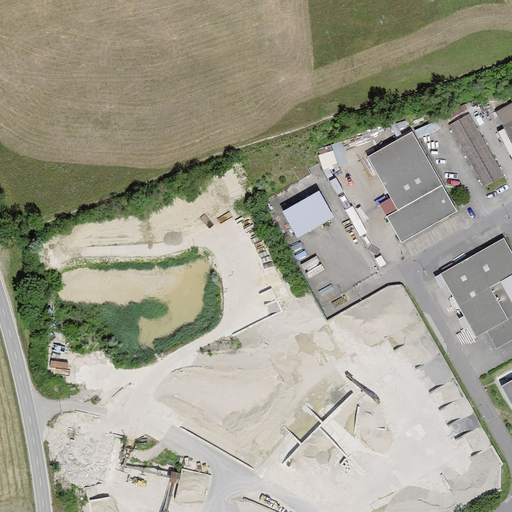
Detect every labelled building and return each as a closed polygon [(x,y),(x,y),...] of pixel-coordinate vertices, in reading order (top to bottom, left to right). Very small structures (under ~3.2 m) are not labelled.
[(511,102),(495,113),(511,142),(511,102)] [(469,114),(448,126),(484,189),(505,177),(469,114)] [(430,124),(417,130),(420,136),(433,130),(430,124)] [(413,132),(367,157),(397,211),(386,216),(401,243),(458,212),(413,132)] [(321,153),(334,148),(333,144),(319,148),(321,153)] [(317,189),(280,208),(294,236),(331,217),(317,189)] [(511,249),(505,238),(439,274),(477,340),(487,334),(497,351),(511,342),(511,249)] [(511,379),(501,386),(511,405),(511,379)]
